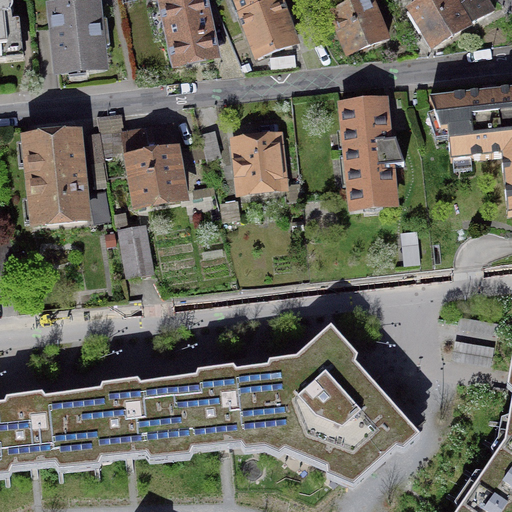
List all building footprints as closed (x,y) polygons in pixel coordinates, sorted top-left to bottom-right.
[(12,0),(0,0),(0,56),(19,55),(12,0)] [(102,0),(60,0),(44,1),(51,78),(109,73),(102,0)] [(280,0),(228,0),(254,70),(300,53),(280,0)] [(431,0),(400,20),(430,62),(488,25),(472,0),(431,0)] [(222,68),(210,1),(160,10),(172,77),(222,68)] [(371,2),(326,20),(345,67),(390,49),(371,2)] [(451,164),(493,159),(491,143),(511,140),(511,91),(429,101),(441,134),(448,134),(451,164)] [(384,106),(342,110),(352,210),(394,206),(390,169),(404,167),(395,143),(388,143),(384,106)] [(101,144),(124,141),(120,116),(97,118),(100,137),(101,144)] [(169,132),(127,139),(138,208),(180,201),(176,175),(182,174),(178,150),(172,151),(169,132)] [(220,158),(214,134),(201,137),(207,161),(220,158)] [(92,163),(104,162),(101,144),(100,137),(88,138),(90,146),(92,163)] [(76,139),(27,144),(35,226),(85,221),(79,164),(76,139)] [(511,140),(491,143),(493,159),(501,158),(508,217),(511,216),(511,140)] [(281,188),(277,141),(236,145),(238,163),(235,164),(236,178),(239,178),(240,192),(281,188)] [(144,229),(120,233),(128,278),(152,274),(144,229)] [(417,236),(401,238),(404,267),(420,265),(417,236)] [(0,272),(14,271),(11,238),(0,239),(0,272)] [(264,442),(267,442),(357,481),(409,435),(356,377),(326,343),(298,367),(284,369),(287,399),(276,401),(277,412),(261,413),(264,442)] [(166,427),(169,452),(264,442),(261,413),(277,412),(276,401),(287,399),(284,369),(229,376),(175,384),(177,409),(170,410),(171,418),(172,418),(173,426),(166,427)] [(177,409),(175,384),(127,390),(80,397),(82,423),(77,424),(79,440),(77,440),(79,461),(169,452),(166,427),(173,426),(172,418),(171,418),(170,410),(177,409)] [(0,468),(79,461),(77,440),(79,440),(77,424),(82,423),(80,397),(23,404),(0,407),(0,468)] [(511,511),(511,437),(506,436),(505,446),(459,511),(511,511)]
